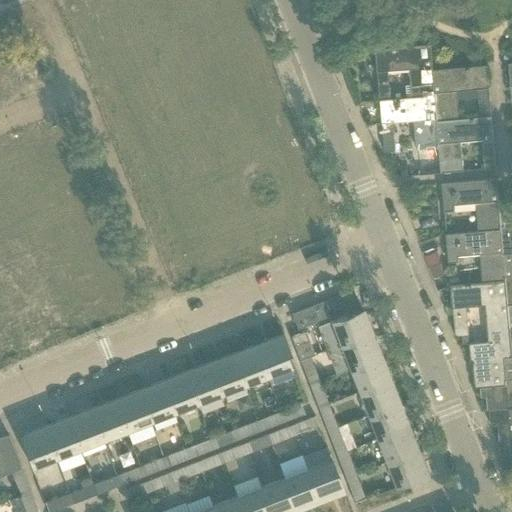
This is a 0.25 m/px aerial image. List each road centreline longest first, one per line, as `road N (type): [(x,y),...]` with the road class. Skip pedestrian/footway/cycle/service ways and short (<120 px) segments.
road 1 (unclassified): [(492,511),(383,240)]
road 2 (unclassified): [(383,240),(289,0)]
road 3 (residential): [(174,325),(80,96)]
road 4 (residential): [(174,325),(383,240)]
road 5 (residential): [(0,397),(174,325)]
